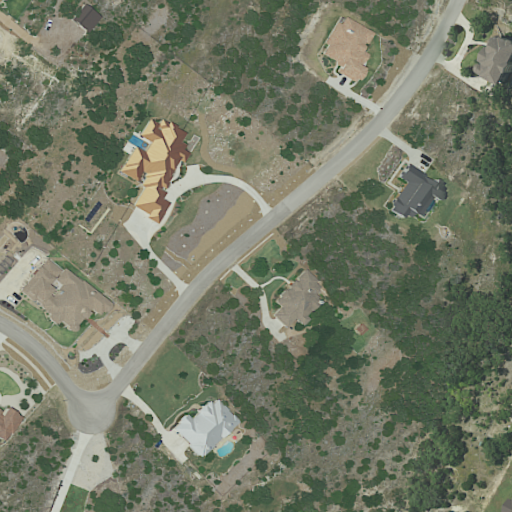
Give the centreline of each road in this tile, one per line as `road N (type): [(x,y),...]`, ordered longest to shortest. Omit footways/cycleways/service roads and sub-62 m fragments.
road 1 (residential): [(456,0),(392,108),(218,264),(90,422)]
road 2 (residential): [(90,422),(51,368),(0,327)]
